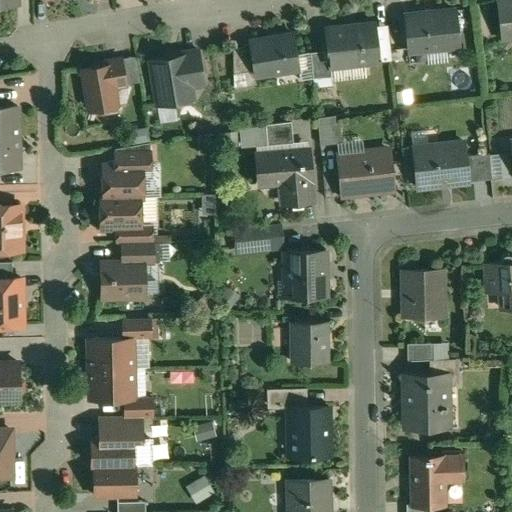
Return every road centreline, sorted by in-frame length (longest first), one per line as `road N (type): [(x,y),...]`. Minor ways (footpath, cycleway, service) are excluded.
road 1 (residential): [(51,41),(53,153),(66,180),(71,248),(60,279),(65,438),(50,472),(50,511)]
road 2 (residential): [(511,217),(365,233),(370,511)]
road 3 (residential): [(51,41),(294,0)]
